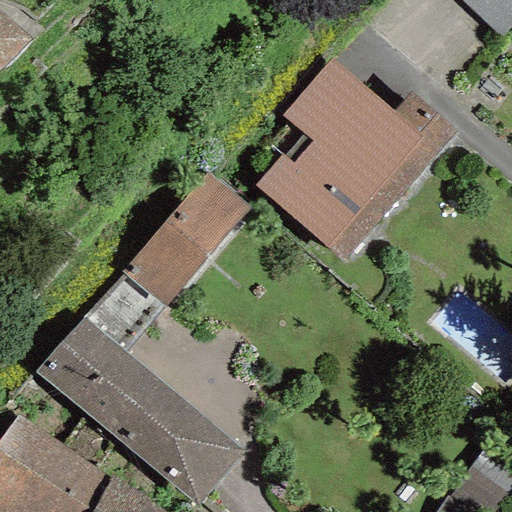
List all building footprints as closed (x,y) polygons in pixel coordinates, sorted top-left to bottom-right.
[(511,26),(511,0),(461,0),(503,37),(511,26)] [(0,66),(30,37),(0,11),(0,66)] [(254,186),(342,262),(455,132),(409,93),(394,113),(328,60),(281,117),(302,136),(283,157),(281,154),(254,186)] [(123,274),(165,307),(249,210),(206,173),(121,272),(123,274)] [(125,353),(165,307),(123,274),(82,316),(125,353)] [(125,353),(82,316),(35,373),(196,506),(242,452),(125,353)] [(0,511),(89,511),(108,481),(17,416),(0,438),(0,511)] [(159,511),(111,475),(108,481),(89,511),(159,511)]
